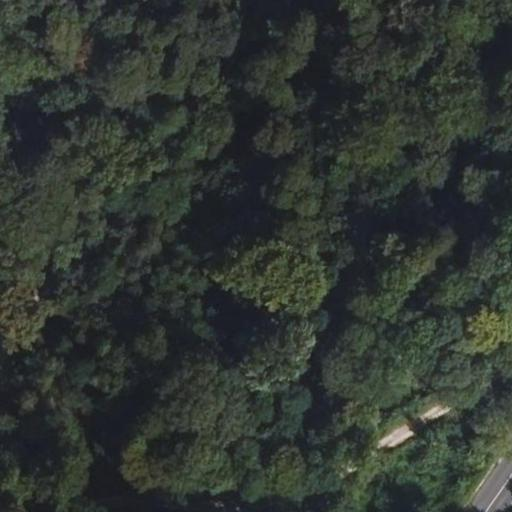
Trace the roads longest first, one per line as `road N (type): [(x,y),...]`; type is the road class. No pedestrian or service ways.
road 1 (track): [(511,356),(290,494),(214,505),(130,492),(60,511)]
road 2 (track): [(0,364),(55,278),(277,0)]
